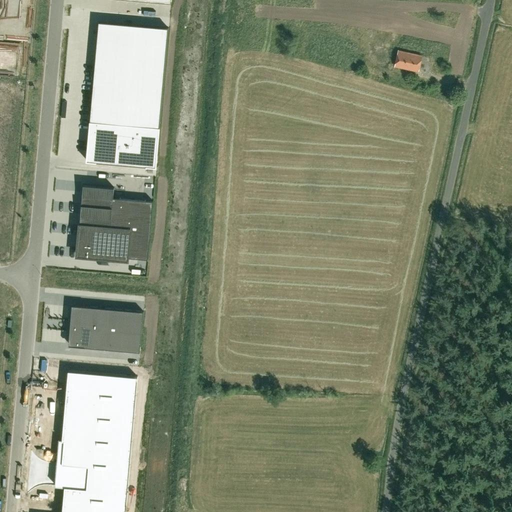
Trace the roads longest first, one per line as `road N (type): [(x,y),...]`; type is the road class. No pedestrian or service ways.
road 1 (unclassified): [(385,511),(491,0)]
road 2 (unclassified): [(52,0),(32,278)]
road 3 (unclassified): [(32,278),(8,511)]
